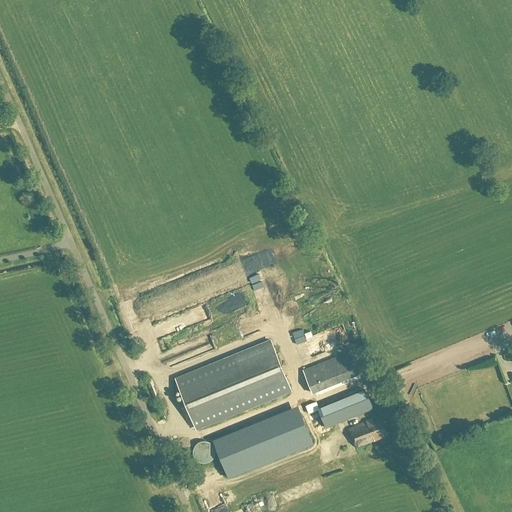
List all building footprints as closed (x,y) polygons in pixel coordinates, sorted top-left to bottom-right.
[(499,289),(487,293),(489,299),(501,294),(499,289)] [(148,325),(153,336),(214,314),(209,302),(148,325)] [(291,390),(271,341),(176,380),(196,429),(291,390)] [(361,357),(355,364),(350,352),(303,370),(313,393),(359,374),(369,375),(374,368),(371,359),(370,359),(369,355),(362,358),(361,357)] [(364,390),(318,408),(326,427),(372,408),(364,390)] [(297,405),(212,439),(228,478),(313,443),(297,405)] [(381,416),(349,429),(356,447),(389,435),(381,416)] [(195,446),(193,451),(193,453),(194,456),(195,458),(197,460),(201,463),(205,463),(207,463),(209,463),(213,459),(215,457),(216,452),(215,448),(213,444),(209,441),(206,441),(202,441),(199,442),(197,443),(195,446)] [(338,475),(337,473),(345,470),(343,462),(322,468),(326,478),(338,475)] [(331,490),(357,478),(353,468),(327,480),(331,490)]
